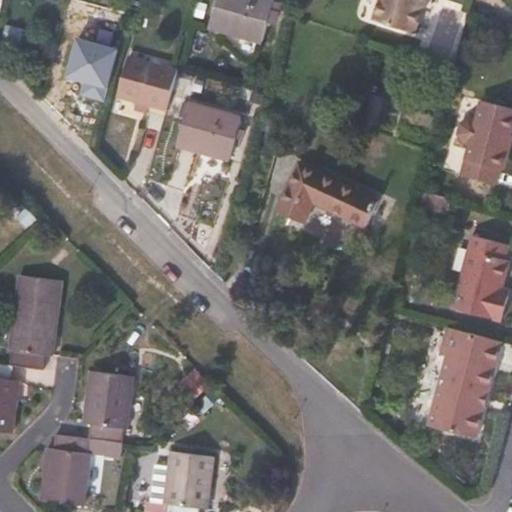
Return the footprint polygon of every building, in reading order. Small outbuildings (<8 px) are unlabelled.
[(262,42),(273,0),(216,0),(209,27),(262,42)] [(415,32),(424,0),(378,0),(373,20),(415,32)] [(166,110),(177,71),(128,58),(117,96),(166,110)] [(64,104),(75,68),(51,61),(41,97),(54,111),(57,102),(64,104)] [(92,148),(109,87),(83,80),(79,91),(83,92),(73,129),(92,148)] [(499,186),(503,171),(508,172),(511,158),(511,136),(511,137),(511,135),(511,108),(482,102),(476,121),(471,121),(461,123),(459,133),(465,143),(471,145),(462,177),(499,186)] [(228,160),(240,118),(188,103),(176,145),(228,160)] [(376,200),(299,164),(278,208),(304,221),(314,203),(363,226),(376,200)] [(446,218),(451,199),(421,191),(416,210),(446,218)] [(28,229),(38,219),(28,207),(17,217),(28,229)] [(501,319),(508,289),(500,288),(506,258),(501,257),(505,243),(469,234),(451,307),(501,319)] [(53,353),(60,303),(16,297),(9,349),(12,350),(10,365),(13,365),(44,369),(45,369),(47,354),(52,355),(53,353)] [(475,435),(500,340),(448,326),(440,353),(446,355),(430,423),(475,435)] [(0,431),(13,433),(19,380),(12,379),(13,365),(10,365),(0,363),(0,431)] [(127,428),(134,376),(89,370),(83,423),(89,424),(88,436),(123,440),(124,430),(127,428)] [(198,396),(209,385),(202,379),(191,389),(198,396)] [(200,398),(211,388),(209,385),(198,396),(200,398)] [(84,505),(91,453),(88,452),(89,440),(99,441),(99,449),(122,452),(123,440),(88,436),(88,438),(64,435),(58,434),(56,436),(54,448),(47,448),(41,499),(84,505)] [(207,509),(214,456),(172,451),(164,503),(168,503),(166,511),(200,511),(201,508),(207,509)]
